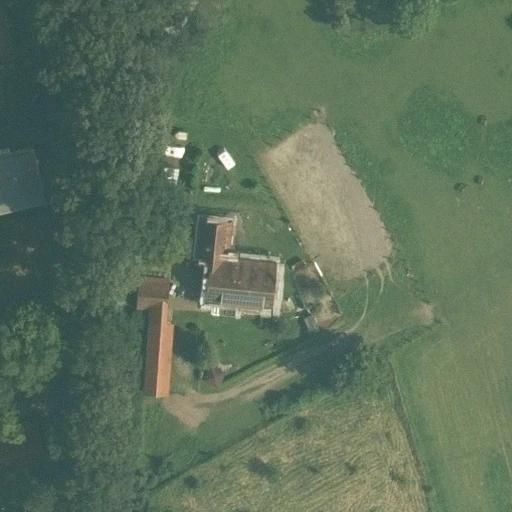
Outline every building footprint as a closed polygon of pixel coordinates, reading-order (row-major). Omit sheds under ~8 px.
[(0,0),(0,55),(15,52),(2,0),(0,0)] [(35,35),(19,39),(24,62),(40,58),(35,35)] [(33,140),(0,147),(0,206),(45,195),(33,140)] [(276,259),(236,255),(237,248),(228,247),(231,219),(200,216),(197,253),(210,254),(205,298),(271,304),(276,259)] [(168,278),(138,275),(136,305),(150,306),(166,308),(168,278)] [(166,308),(150,306),(149,319),(165,320),(166,308)] [(165,320),(149,319),(143,390),(159,391),(165,320)] [(172,320),(165,320),(159,391),(166,392),(171,333),(172,320)] [(35,418),(0,426),(0,470),(45,459),(35,418)]
